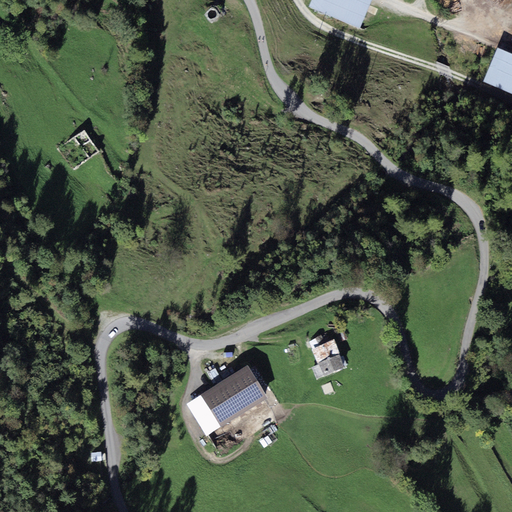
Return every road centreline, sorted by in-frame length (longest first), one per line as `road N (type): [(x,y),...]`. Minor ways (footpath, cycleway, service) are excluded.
road 1 (unclassified): [(250,0),(268,64),(289,97),(358,137),(398,172),(462,197),(477,214),(485,273),(463,370),(448,392),(421,388),(392,315),(366,294),(340,294),(208,343),(136,322),(117,326),(101,361),(111,472),(124,511)]
road 2 (track): [(298,0),(396,54),(511,102)]
